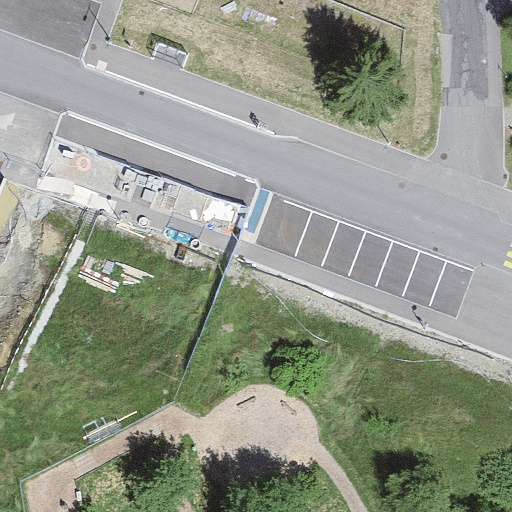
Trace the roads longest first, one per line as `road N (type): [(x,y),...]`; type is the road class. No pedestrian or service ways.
road 1 (tertiary): [(0,60),(456,233)]
road 2 (residential): [(465,0),(469,161),(456,233)]
